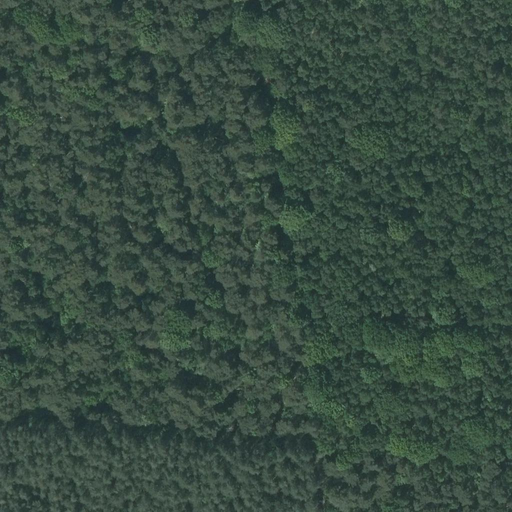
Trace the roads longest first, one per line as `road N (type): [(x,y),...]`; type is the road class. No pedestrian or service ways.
road 1 (track): [(293,427),(242,331),(143,0)]
road 2 (track): [(0,412),(293,427)]
road 3 (track): [(327,432),(511,448)]
road 4 (track): [(491,511),(327,432)]
